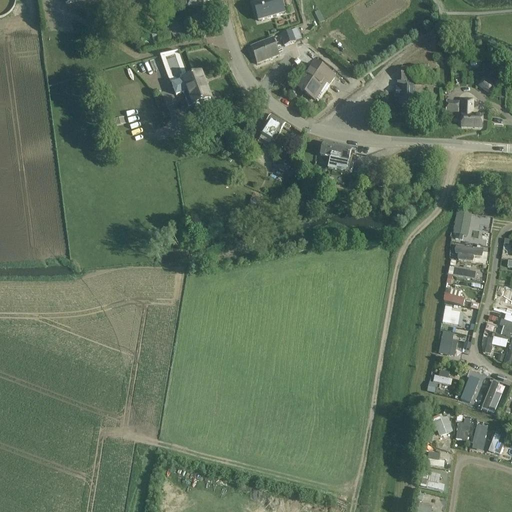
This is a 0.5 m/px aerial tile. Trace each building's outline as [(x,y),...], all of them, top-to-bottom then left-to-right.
[(0,0),(0,16),(1,17),(6,14),(11,10),(14,5),(15,0),(0,0)] [(184,0),(188,11),(209,5),(207,0),(184,0)] [(264,0),(253,3),(259,21),(284,14),(280,0),(264,0)] [(298,29),(280,35),(284,47),(302,40),(298,29)] [(153,42),(155,48),(172,43),(169,30),(156,34),(158,41),(153,42)] [(250,47),(257,65),(280,56),(284,54),(281,45),(276,47),(273,39),(250,47)] [(298,90),(315,101),(327,85),(329,86),(335,79),(315,65),(298,90)] [(400,105),(413,105),(414,89),(413,89),(413,83),(420,83),(435,83),(436,75),(429,75),(429,69),(428,69),(428,65),(422,65),(422,69),(401,68),(401,82),(397,82),(397,89),(396,99),(400,99),(400,105)] [(196,108),(199,109),(208,106),(210,102),(209,100),(211,99),(201,72),(183,78),(184,80),(172,84),(176,96),(184,93),(189,107),(193,105),(194,106),(195,105),(196,108)] [(489,90),(492,85),(484,80),(481,86),(489,90)] [(461,127),(482,128),(482,117),(473,116),(474,100),(461,99),(461,115),(462,115),(461,127)] [(445,113),(458,114),(459,102),(446,101),(445,113)] [(258,142),(268,148),(274,142),(274,143),(284,127),(288,130),(291,127),(271,115),(260,134),(258,142)] [(328,170),(336,172),(337,167),(347,169),(351,150),(323,144),(320,156),(331,158),(328,170)] [(358,176),(367,176),(368,169),(367,169),(367,165),(360,165),(360,169),(358,169),(358,176)] [(292,167),(288,177),(292,179),(297,169),(292,167)] [(257,211),(262,199),(253,196),(249,208),(257,211)] [(469,235),(470,211),(456,210),(454,235),(469,235)] [(456,247),(456,255),(490,256),(490,248),(456,247)] [(465,269),(450,268),(450,276),(472,277),(472,265),(465,265),(465,269)] [(454,326),(457,315),(451,314),(452,307),(447,305),(442,323),(454,326)] [(503,314),(499,324),(504,326),(501,335),(511,339),(511,336),(511,322),(510,322),(511,317),(503,314)] [(451,385),(452,378),(434,377),(433,382),(428,382),(428,391),(436,391),(437,384),(451,385)] [(473,402),(479,382),(468,378),(462,398),(473,402)] [(481,409),(494,414),(505,386),(492,381),(481,409)] [(448,417),(432,423),(438,439),(454,433),(448,417)] [(457,419),(456,441),(469,441),(470,419),(457,419)] [(478,421),(471,450),(482,453),(489,424),(478,421)] [(500,454),(508,433),(497,429),(489,450),(500,454)] [(445,461),(439,460),(439,456),(428,455),(428,467),(444,467),(445,461)] [(443,491),(444,485),(439,484),(440,475),(429,473),(427,487),(443,491)]
